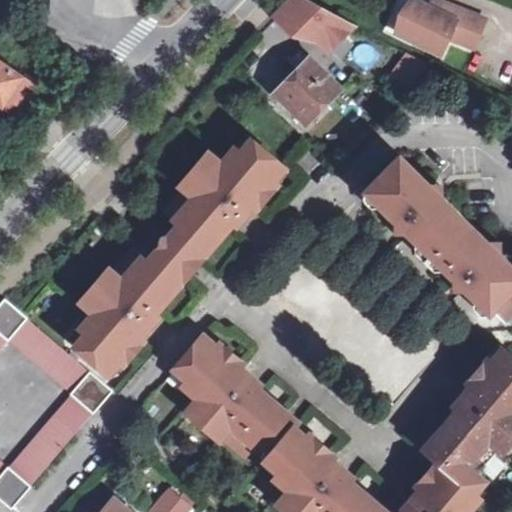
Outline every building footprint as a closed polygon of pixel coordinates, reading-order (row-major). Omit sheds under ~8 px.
[(341,58),(355,43),(346,35),(352,26),(302,0),(294,0),(276,20),(295,37),(305,28),(330,51),(332,50),(341,58)] [(434,0),(430,9),(442,14),(446,4),(436,0),(434,0)] [(430,9),(416,2),(411,14),(400,34),(441,55),(449,40),(473,52),(486,20),(446,4),(442,14),(430,9)] [(412,58),(403,74),(419,83),(431,68),(412,58)] [(306,124),(341,91),(310,60),(275,94),(306,124)] [(71,64),(52,83),(64,95),(82,75),(71,64)] [(0,66),(0,106),(15,117),(34,91),(0,66)] [(254,142),(242,156),(250,163),(263,149),(254,142)] [(181,228),(172,240),(200,265),(232,228),(226,222),(233,214),(236,217),(239,219),(246,213),(245,209),(244,207),(248,203),(257,211),(277,187),(272,181),(283,167),(263,149),(250,163),(242,156),(238,152),(223,167),(217,175),(204,163),(183,187),(188,193),(169,216),(181,228)] [(306,150),(298,163),(318,175),(326,162),(306,150)] [(211,156),(204,163),(217,175),(223,167),(211,156)] [(460,278),(470,287),(481,297),(476,304),(478,310),(483,315),(491,314),(511,292),(511,259),(504,252),(503,242),(492,241),(446,198),(445,186),(434,187),(405,159),(365,199),(365,207),(372,213),(379,213),(385,208),(401,223),(412,233),(422,243),(418,248),(418,256),(437,273),(444,273),(450,268),(460,278)] [(289,173),(283,167),(272,181),(277,187),(289,173)] [(405,241),(412,233),(401,223),(394,230),(405,241)] [(172,240),(162,250),(191,276),(200,265),(172,240)] [(98,342),(87,355),(107,372),(118,359),(125,366),(146,341),(136,331),(141,327),(144,328),(147,328),(151,322),(150,318),(146,315),(151,309),(158,315),(191,276),(162,250),(150,265),(137,253),(118,277),(112,271),(92,295),(105,306),(99,314),(84,330),(89,335),(98,342)] [(463,294),(470,287),(460,278),(453,285),(463,294)] [(85,302),(99,314),(105,306),(92,295),(85,302)] [(0,303),(0,317),(11,304),(5,299),(0,303)] [(9,341),(12,339),(28,320),(11,304),(0,317),(0,333),(7,340),(9,341)] [(28,320),(12,339),(72,392),(70,393),(73,395),(94,414),(94,412),(96,413),(114,392),(91,370),(88,373),(28,320)] [(31,483),(76,432),(56,414),(11,466),(8,464),(7,466),(0,459),(0,347),(7,340),(0,333),(0,497),(12,508),(33,485),(31,483)] [(207,334),(200,341),(214,354),(221,346),(207,334)] [(79,347),(87,355),(98,342),(89,335),(79,347)] [(386,511),(355,484),(348,492),(341,487),(345,481),(345,478),(340,473),(336,472),(333,472),(328,469),(336,460),(312,438),(307,444),(294,432),(299,425),(262,393),(257,399),(249,393),(252,389),(254,385),(251,382),(246,378),(243,381),(238,376),(244,367),(221,346),(214,354),(200,341),(182,363),(196,375),(188,384),(186,386),(202,401),(210,407),(198,420),(223,441),(226,438),(248,457),(259,445),(273,457),(285,467),(279,474),(276,478),(291,492),(298,498),(288,510),(290,511),(386,511)] [(511,360),(501,351),(470,388),(480,398),(476,401),(471,403),(469,405),(467,409),(469,412),(473,416),(466,424),(459,418),(426,454),(441,468),(444,470),(456,457),(479,478),(501,453),(504,456),(511,447),(511,360)] [(114,378),(125,366),(118,359),(107,372),(114,378)] [(174,372),(188,384),(196,375),(182,363),(174,372)] [(76,432),(94,414),(73,395),(56,414),(76,432)] [(191,414),(198,420),(210,407),(202,401),(191,414)] [(267,463),(279,474),(285,467),(273,457),(267,463)] [(470,489),(479,478),(456,457),(444,470),(441,468),(421,491),(430,499),(425,504),(420,505),(418,507),(416,509),(416,511),(474,511),(483,501),(477,496),(470,489)] [(487,485),(479,478),(470,489),(477,496),(487,485)] [(185,511),(191,506),(173,490),(154,511),(185,511)] [(281,504),(288,510),(298,498),(291,492),(281,504)] [(129,511),(116,500),(105,511),(129,511)]
